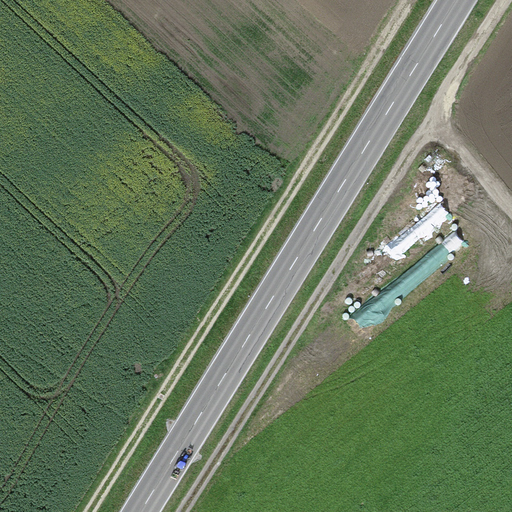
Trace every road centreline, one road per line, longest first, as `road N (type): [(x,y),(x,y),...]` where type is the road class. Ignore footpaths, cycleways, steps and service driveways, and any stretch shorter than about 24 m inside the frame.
road 1 (track): [(81,511),(403,0)]
road 2 (secondary): [(136,511),(452,0)]
road 3 (track): [(179,511),(445,93)]
road 4 (track): [(511,211),(450,141),(445,93),(504,0)]
